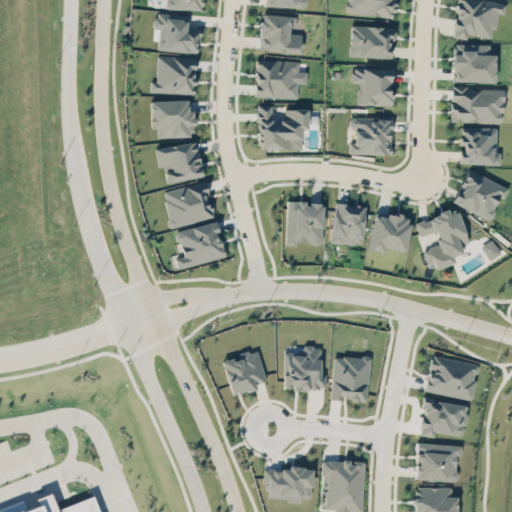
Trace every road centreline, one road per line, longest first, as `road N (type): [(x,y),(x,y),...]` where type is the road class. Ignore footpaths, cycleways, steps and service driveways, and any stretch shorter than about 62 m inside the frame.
road 1 (tertiary): [(237,511),(109,188),(100,108),(103,0)]
road 2 (residential): [(380,511),(378,432),(403,307),(511,336)]
road 3 (residential): [(403,307),(296,287),(251,288),(152,304),(116,322)]
road 4 (residential): [(231,0),(223,111),(251,288)]
road 5 (tertiary): [(69,0),(70,152),(86,223)]
road 6 (tertiary): [(116,322),(204,511)]
road 7 (residential): [(417,180),(319,168),(233,175)]
road 8 (residential): [(424,0),(417,180)]
